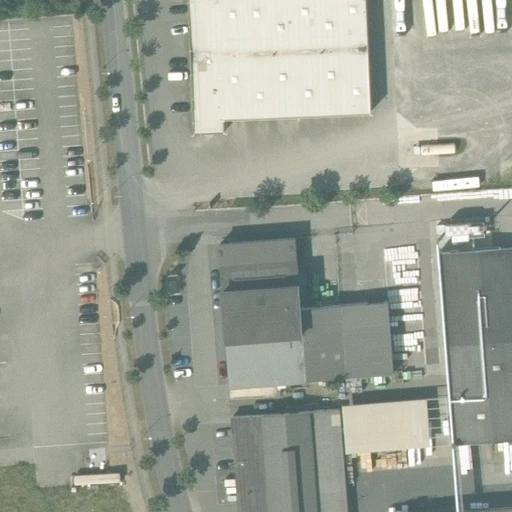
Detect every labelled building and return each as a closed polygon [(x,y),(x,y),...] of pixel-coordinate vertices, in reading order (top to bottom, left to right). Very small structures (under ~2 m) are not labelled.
[(367,0),(189,0),(195,133),(203,133),(211,139),(217,132),(225,132),(225,120),(372,114),(367,0)] [(295,241),(222,247),(233,388),(395,375),(388,304),(301,311),(295,241)] [(511,249),(439,255),(450,397),(454,446),(511,441),(511,249)] [(416,255),(392,255),(392,297),(416,297),(416,255)] [(450,397),(340,405),(341,412),(344,454),(454,446),(450,397)] [(341,412),(234,419),(241,511),(348,511),(344,454),(341,412)] [(109,447),(92,448),(93,480),(111,479),(109,447)]
